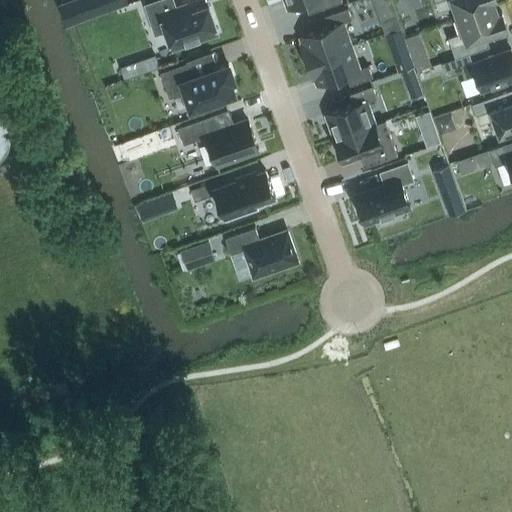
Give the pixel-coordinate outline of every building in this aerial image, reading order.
[(67,0),(61,2),(68,23),(107,9),(104,0),(67,0)] [(191,10),(189,3),(176,8),(173,0),(155,0),(145,4),(150,18),(162,15),(173,46),(217,31),(208,4),(191,10)] [(454,19),(495,4),(493,0),(435,0),(439,10),(454,5),(458,17),(453,18),(454,19)] [(498,12),(495,4),(454,19),(458,32),(448,36),(455,57),(481,48),(477,36),(507,26),(501,11),(498,12)] [(301,43),(307,60),(350,44),(342,21),(352,18),(348,7),(325,15),(329,26),(302,36),(304,42),(301,43)] [(359,68),(350,44),(307,60),(313,76),(316,75),(318,82),(346,72),(350,83),(372,75),(368,65),(359,68)] [(476,74),(481,88),(511,77),(511,51),(511,48),(472,62),(472,63),(461,67),(465,78),(476,74)] [(155,54),(144,58),(148,69),(159,66),(155,54)] [(428,55),(414,60),(417,69),(431,64),(428,55)] [(230,80),(234,78),(229,63),(195,75),(190,61),(161,71),(170,95),(185,90),(191,106),(234,91),(230,80)] [(414,66),(401,71),(405,83),(418,79),(414,66)] [(417,70),(419,78),(430,74),(427,67),(417,70)] [(439,77),(422,83),(429,103),(446,97),(439,77)] [(354,104),(326,113),(335,137),(375,122),(367,100),(377,97),(373,84),(350,92),(354,104)] [(511,128),(511,101),(502,104),(498,93),(472,102),(479,123),(494,118),(499,133),(511,128)] [(0,147),(1,147),(7,140),(11,131),(11,121),(8,112),(2,105),(0,103),(0,147)] [(450,111),(434,117),(439,133),(456,127),(450,111)] [(217,163),(258,148),(248,119),(219,129),(213,113),(178,126),(184,143),(207,135),(217,163)] [(375,122),(335,137),(343,160),(371,150),(375,162),(397,154),(385,119),(375,122)] [(436,127),(422,132),(426,146),(440,141),(436,127)] [(511,139),(488,148),(494,165),(508,160),(511,170),(511,139)] [(472,168),(468,156),(457,159),(461,172),(472,168)] [(449,164),(432,170),(439,189),(456,183),(449,164)] [(225,219),(256,208),(255,203),(275,196),(266,169),(223,184),(220,176),(190,187),(194,199),(215,192),(225,219)] [(427,221),(422,204),(410,208),(402,185),(357,201),(366,228),(396,217),(401,230),(427,221)] [(155,197),(137,203),(142,219),(160,212),(155,197)] [(225,236),(231,252),(245,247),(254,274),(297,259),(287,229),(260,239),(255,226),(225,236)] [(187,267),(214,258),(208,241),(182,250),(187,267)]
